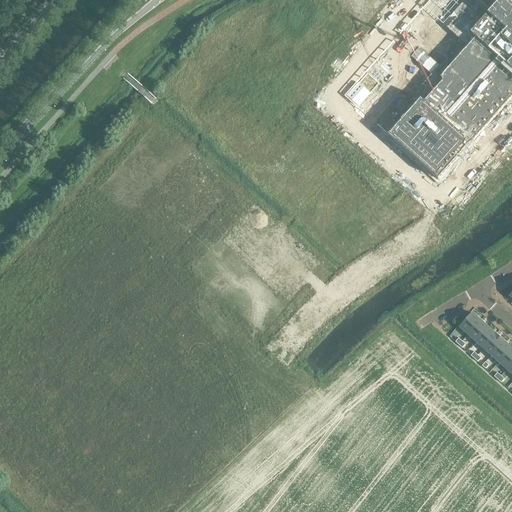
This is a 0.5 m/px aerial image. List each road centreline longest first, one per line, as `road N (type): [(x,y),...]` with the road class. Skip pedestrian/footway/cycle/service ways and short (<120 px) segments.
road 1 (unclassified): [(511,143),(446,213),(319,101)]
road 2 (unknown): [(439,207),(394,258),(288,343)]
road 3 (tertiary): [(0,155),(97,47)]
